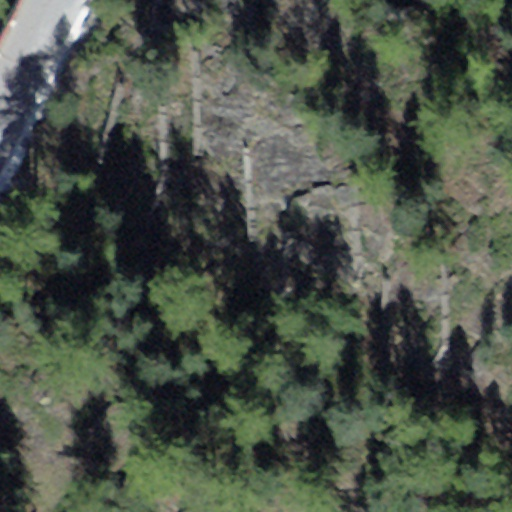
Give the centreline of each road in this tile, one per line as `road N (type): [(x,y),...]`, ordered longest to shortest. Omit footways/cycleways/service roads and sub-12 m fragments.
road 1 (track): [(360,0),(246,215),(39,511)]
road 2 (track): [(51,0),(0,115)]
